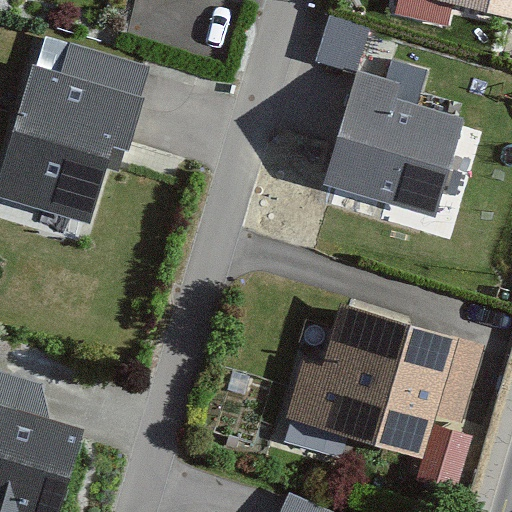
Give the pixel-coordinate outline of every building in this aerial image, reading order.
[(511,0),(465,0),(511,11),(511,0)] [(332,4),(318,44),(353,57),(368,17),(332,4)] [(57,71),(23,60),(0,130),(0,199),(86,227),(139,59),(69,36),(57,71)] [(406,80),(350,64),(319,179),(424,208),(449,116),(399,103),(406,80)] [(457,211),(485,117),(458,108),(430,202),(457,211)] [(470,347),(330,303),(310,367),(287,359),(268,418),(410,463),(424,419),(445,425),(470,347)] [(36,375),(0,364),(0,511),(42,511),(65,433),(23,420),(36,375)] [(336,511),(266,488),(257,511),(336,511)]
